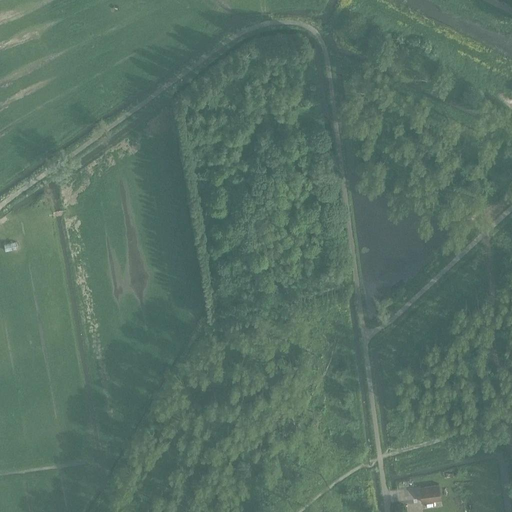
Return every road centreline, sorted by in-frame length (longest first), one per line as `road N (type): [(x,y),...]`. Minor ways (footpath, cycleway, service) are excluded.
road 1 (unclassified): [(387,511),(318,37),(292,24),(236,37),(0,206)]
road 2 (track): [(511,194),(491,213),(485,232),(511,447)]
